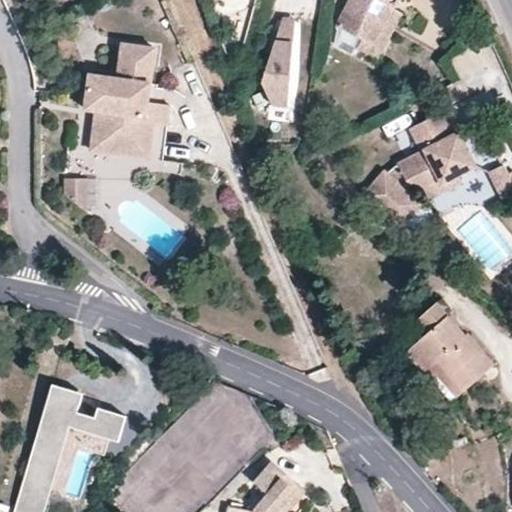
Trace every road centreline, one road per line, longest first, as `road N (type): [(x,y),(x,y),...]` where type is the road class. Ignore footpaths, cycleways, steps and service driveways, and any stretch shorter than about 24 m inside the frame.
road 1 (residential): [(431,511),(330,411),(154,338)]
road 2 (residential): [(26,217),(0,38)]
road 3 (residential): [(154,338),(104,280),(26,217)]
road 4 (residential): [(154,338),(26,293)]
